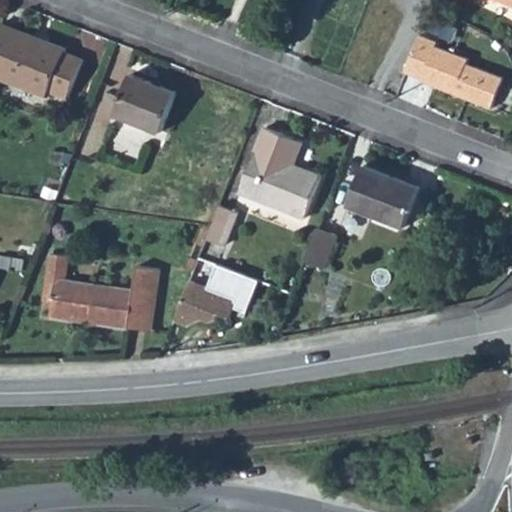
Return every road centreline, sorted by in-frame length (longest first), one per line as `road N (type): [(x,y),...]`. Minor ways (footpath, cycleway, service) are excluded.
road 1 (unclassified): [(0,392),(253,375),(511,329)]
road 2 (residential): [(75,0),(511,171)]
road 3 (tertiary): [(299,511),(145,491),(0,502)]
